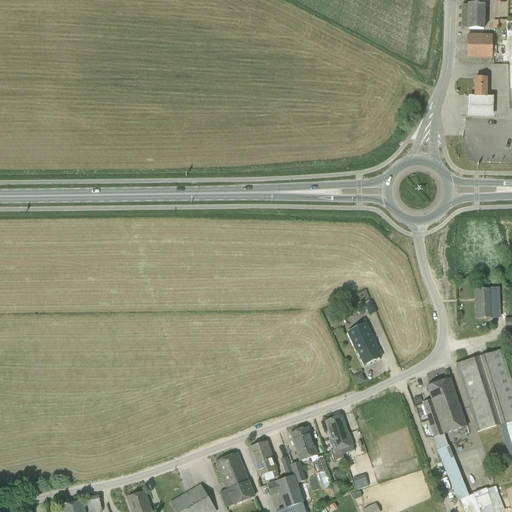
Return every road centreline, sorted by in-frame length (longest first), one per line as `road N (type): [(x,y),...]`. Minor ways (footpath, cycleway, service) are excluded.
road 1 (unclassified): [(0,507),(142,476),(350,401),(428,363),(443,332),(417,224)]
road 2 (primary): [(0,197),(386,191)]
road 3 (unclassified): [(421,160),(446,69),(450,0)]
